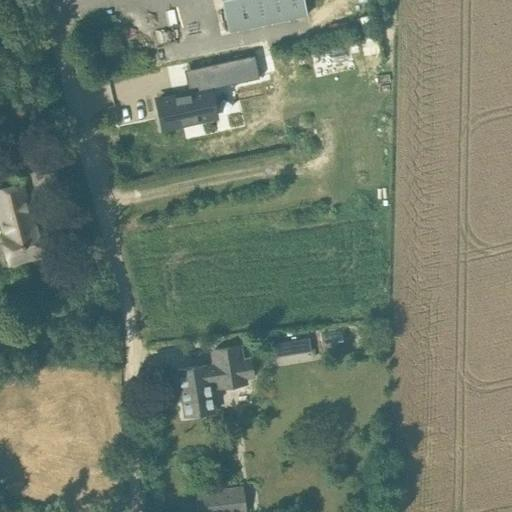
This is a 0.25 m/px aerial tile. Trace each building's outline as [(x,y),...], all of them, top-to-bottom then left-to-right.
[(223,0),(230,32),(308,15),(304,0),(223,0)] [(310,56),(313,72),(370,60),(372,69),(387,66),(382,39),(367,42),(367,44),(310,56)] [(190,90),(155,97),(162,129),(214,118),(208,87),(259,76),(254,50),(202,61),(204,71),(186,75),(190,90)] [(0,189),(0,226),(9,263),(44,254),(37,227),(33,228),(21,184),(0,189)] [(312,351),(309,338),(272,344),(274,357),(312,351)] [(252,357),(244,358),(242,344),(210,348),(212,363),(177,369),(185,416),(216,411),(211,383),(215,383),(247,378),(255,377),(252,357)] [(198,493),(199,511),(243,511),(241,488),(198,493)]
